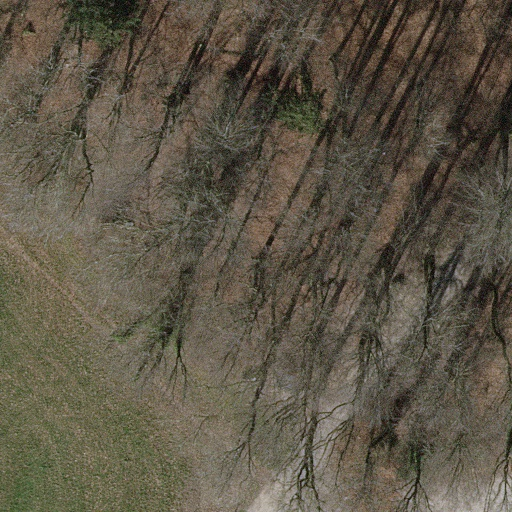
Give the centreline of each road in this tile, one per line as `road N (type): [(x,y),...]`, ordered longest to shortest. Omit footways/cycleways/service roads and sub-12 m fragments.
road 1 (track): [(511,162),(274,511)]
road 2 (track): [(280,503),(511,497)]
